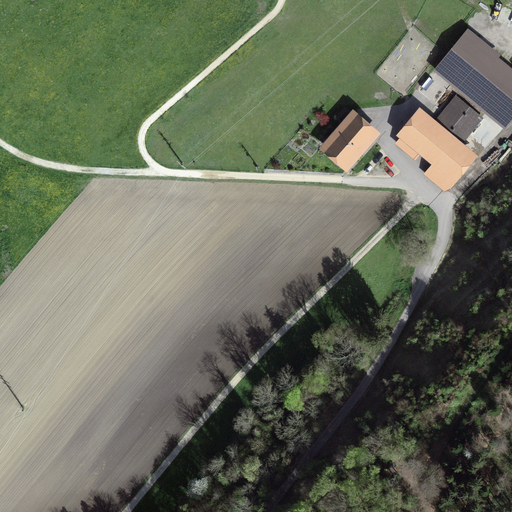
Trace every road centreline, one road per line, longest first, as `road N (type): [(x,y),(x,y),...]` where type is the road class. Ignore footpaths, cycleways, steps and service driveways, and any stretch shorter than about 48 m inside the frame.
road 1 (track): [(122,511),(181,433),(425,187)]
road 2 (unclassified): [(268,511),(366,383),(442,247),(445,215),(425,187)]
road 3 (track): [(425,187),(156,172)]
road 4 (track): [(0,141),(64,167),(156,172)]
road 5 (track): [(511,345),(441,469)]
